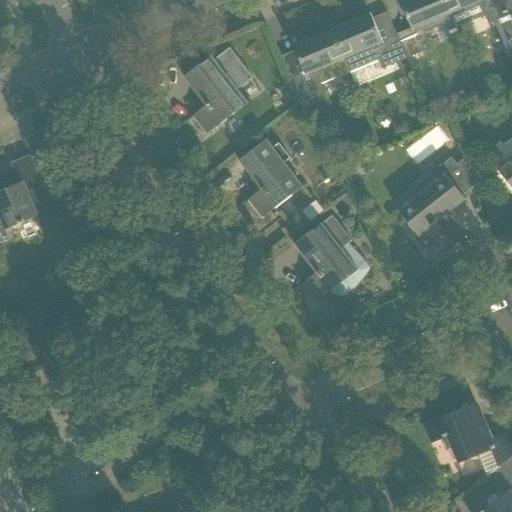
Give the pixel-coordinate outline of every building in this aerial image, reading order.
[(412,29),(397,35),(407,58),(432,47),(425,32),(453,20),(450,13),(444,0),(400,0),(412,29)] [(444,0),(450,13),(479,1),(489,24),(511,14),(511,10),(507,0),(444,0)] [(361,20),(333,32),(350,72),(378,60),(381,69),(407,58),(397,35),(382,41),(370,13),(360,17),(361,20)] [(350,72),(333,32),(305,44),(303,41),(292,45),(304,73),(288,80),(298,104),(325,92),(321,84),(350,72)] [(248,103),(247,103),(237,91),(253,79),(230,49),(214,61),(211,58),(212,57),(212,56),(184,78),(185,78),(187,76),(209,104),(183,124),(184,125),(195,116),(208,134),(207,135),(248,103)] [(425,112),(416,116),(421,127),(430,122),(425,112)] [(255,149),(242,160),(243,161),(265,188),(250,200),(251,201),(264,217),(265,218),(279,207),(303,189),(302,188),(284,165),(291,159),(279,144),(272,150),(266,141),(255,149)] [(19,184),(0,191),(0,233),(25,223),(25,222),(37,216),(42,229),(63,220),(64,220),(54,197),(49,199),(30,155),(10,164),(19,184)] [(497,168),(496,168),(511,189),(511,158),(498,169),(497,168)] [(396,211),(429,252),(430,251),(428,250),(445,237),(446,238),(447,237),(435,221),(462,200),(463,202),(465,201),(461,196),(474,186),(463,161),(444,175),(443,174),(443,175),(443,176),(436,182),(430,175),(415,187),(421,194),(398,212),(397,210),(396,211)] [(365,277),(370,269),(363,259),(354,249),(349,244),(353,241),(333,216),(322,224),(322,223),(294,245),(295,246),(297,244),(318,272),(293,292),(294,293),(305,284),(318,301),(316,302),(317,303),(330,293),(332,295),(335,296),(339,297),(342,297),(346,296),(352,291),(358,284),(365,277)] [(490,449),(498,468),(511,456),(511,438),(509,431),(490,439),(476,404),(425,425),(431,442),(447,435),(459,462),(490,449)] [(511,456),(498,468),(495,471),(511,491),(511,490),(511,456)] [(511,511),(511,498),(507,493),(499,500),(495,495),(487,501),(491,506),(489,508),(488,507),(485,509),(486,510),(484,511),(483,510),(480,511),(511,511)]
